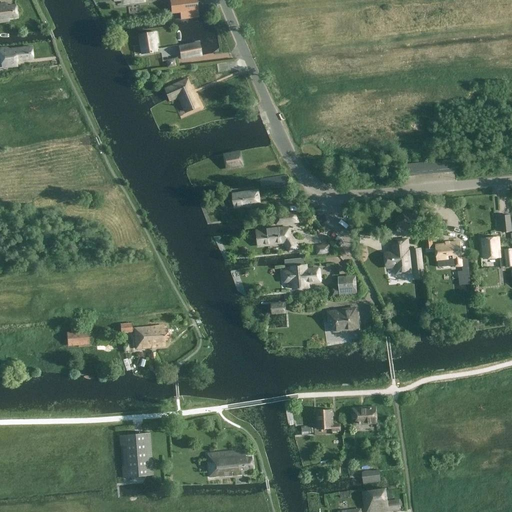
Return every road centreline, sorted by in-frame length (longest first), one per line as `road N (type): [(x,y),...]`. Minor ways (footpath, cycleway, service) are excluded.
road 1 (unclassified): [(328,191),(287,154),(221,0)]
road 2 (unclassified): [(328,191),(511,180)]
